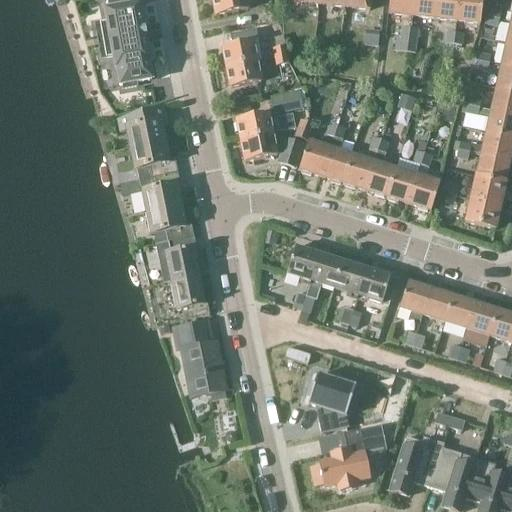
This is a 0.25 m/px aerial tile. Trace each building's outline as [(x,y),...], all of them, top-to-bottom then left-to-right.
[(106,11),(104,11),(104,12),(104,14),(105,14),(115,68),(150,62),(146,42),(144,28),(143,28),(140,7),(140,5),(138,5),(138,6),(135,7),(131,7),(129,0),(106,0),(108,11),(107,12),(106,12),(106,11)] [(211,0),(215,17),(247,11),(245,0),(211,0)] [(261,0),(266,22),(275,20),(270,0),(261,0)] [(344,9),(345,0),(320,0),(320,6),(344,9)] [(370,12),(370,0),(345,0),(344,9),(370,12)] [(411,17),(412,0),(389,0),(388,15),(403,16),(402,29),(400,40),(395,39),(393,52),(407,54),(409,29),(411,17)] [(433,20),(435,0),(412,0),(411,17),(420,19),(433,20)] [(455,23),(458,0),(435,0),(433,20),(455,23)] [(479,25),(481,0),(458,0),(455,23),(479,25)] [(499,21),(501,13),(489,10),(488,19),(499,21)] [(497,30),(499,21),(488,19),(486,27),(497,30)] [(258,42),(286,37),(284,29),(283,23),(255,28),(258,42)] [(409,29),(407,54),(416,55),(419,31),(409,29)] [(378,49),(380,32),(366,30),(364,47),(378,49)] [(446,42),(446,46),(454,47),(454,43),(455,35),(447,34),(446,42)] [(454,43),(454,47),(462,48),(463,44),(464,36),(455,35),(454,43)] [(226,69),(258,63),(254,43),(222,49),(226,69)] [(511,70),(511,47),(506,46),(501,68),(511,70)] [(275,59),(288,57),(288,54),(287,48),(273,50),(275,59)] [(324,67),(325,55),(313,54),(312,66),(324,67)] [(489,66),(491,57),(480,55),(478,63),(489,66)] [(276,68),(290,66),(288,57),(275,59),(276,68)] [(115,68),(114,68),(115,71),(116,70),(119,87),(123,87),(123,90),(136,88),(136,84),(152,81),(149,65),(150,64),(150,62),(115,68)] [(230,89),(262,83),(258,63),(226,69),(230,89)] [(488,74),(489,66),(478,63),(476,72),(488,74)] [(511,94),(511,70),(501,68),(496,91),(511,94)] [(511,117),(511,94),(496,91),(491,113),(511,117)] [(274,117),(304,110),(300,92),(270,98),(274,117)] [(413,116),(417,100),(403,97),(400,113),(413,116)] [(480,110),(481,102),(470,99),(468,108),(480,110)] [(466,116),(478,119),(480,110),(468,108),(464,107),(462,115),(466,116)] [(166,147),(161,124),(164,123),(161,110),(118,125),(121,138),(127,136),(131,155),(166,147)] [(511,117),(491,113),(480,110),(478,119),(489,121),(486,135),(511,140),(511,117)] [(240,142),(272,136),(268,115),(236,122),(240,142)] [(311,135),(314,127),(300,121),(297,130),(311,135)] [(333,139),(337,128),(328,125),(325,136),(333,139)] [(342,186),(351,158),(338,153),(345,131),(337,128),(333,139),(330,151),(321,179),(342,186)] [(307,143),(311,135),(297,130),(294,138),(307,143)] [(364,193),(386,199),(395,171),(381,167),(390,139),(390,135),(383,133),(380,142),(364,193)] [(483,149),(472,146),(470,155),(481,157),(510,164),(511,155),(511,140),(486,135),(483,149)] [(244,163),(277,157),(272,136),(240,142),(244,163)] [(342,186),(364,193),(380,142),(372,140),(365,162),(351,158),(342,186)] [(295,170),(303,146),(286,141),(279,165),(295,170)] [(459,152),(470,155),(472,146),(460,144),(455,143),(453,151),(459,152)] [(321,179),(330,151),(307,144),(298,172),(321,179)] [(170,165),(166,147),(131,155),(135,173),(138,172),(140,183),(177,175),(175,164),(170,165)] [(468,163),(470,155),(459,152),(457,161),(468,163)] [(421,167),(424,156),(416,153),(413,164),(421,167)] [(429,169),(432,158),(424,156),(421,167),(429,169)] [(505,186),(510,164),(481,157),(476,179),(505,186)] [(407,206),(416,178),(395,171),(386,199),(407,206)] [(146,216),(182,208),(177,187),(180,186),(177,175),(140,183),(143,194),(141,194),(146,216)] [(430,213),(439,185),(416,178),(407,206),(430,213)] [(500,208),(505,186),(476,179),(471,202),(500,208)] [(455,197),(457,187),(444,183),(441,193),(455,197)] [(452,206),(455,197),(441,193),(439,203),(452,206)] [(495,231),(500,208),(471,202),(466,225),(495,231)] [(186,229),(182,208),(146,216),(150,237),(165,234),(168,245),(194,240),(191,228),(186,229)] [(170,285),(199,279),(193,251),(196,251),(194,240),(168,245),(170,256),(164,258),(170,285)] [(310,284),(318,257),(294,250),(286,277),(310,284)] [(333,292),(342,264),(318,257),(310,284),(305,298),(300,314),(309,317),(314,301),(316,302),(321,288),(333,292)] [(356,299),(365,272),(342,264),(333,292),(356,299)] [(380,307),(384,294),(389,279),(365,272),(356,299),(380,307)] [(205,307),(199,279),(170,285),(176,313),(181,312),(184,323),(209,317),(206,307),(205,307)] [(420,323),(421,318),(430,292),(407,285),(399,311),(410,314),(409,320),(420,323)] [(444,325),(452,299),(430,292),(421,318),(444,325)] [(300,314),(305,298),(297,295),(292,311),(300,314)] [(466,332),(474,306),(452,299),(444,325),(466,332)] [(488,339),(496,313),(474,306),(466,332),(488,339)] [(347,328),(352,313),(343,310),(338,325),(347,328)] [(356,331),(361,316),(352,313),(347,328),(356,331)] [(510,346),(511,338),(511,318),(496,313),(488,339),(510,346)] [(210,346),(205,324),(172,331),(177,354),(182,353),(192,400),(224,393),(214,345),(210,346)] [(169,327),(159,330),(161,338),(171,335),(169,327)] [(411,349),(415,336),(406,333),(402,346),(411,349)] [(421,352),(425,339),(415,336),(411,349),(421,352)] [(456,363),(460,350),(451,347),(447,360),(456,363)] [(465,365),(469,353),(460,350),(456,363),(465,365)] [(500,376),(504,364),(495,361),(491,374),(500,376)] [(511,380),(511,366),(504,364),(500,376),(511,380)] [(317,377),(315,383),(311,382),(306,397),(310,399),(308,405),(319,409),(321,419),(318,420),(321,435),(348,429),(346,418),(354,389),(317,377)] [(434,426),(448,430),(451,420),(437,416),(434,426)] [(465,424),(451,420),(448,430),(462,434),(465,424)] [(343,435),(347,452),(332,455),(333,462),(319,465),(321,475),(319,475),(320,479),(322,479),(324,488),(338,485),(340,492),(356,489),(354,482),(369,479),(364,457),(386,452),(381,427),(343,435)] [(224,439),(225,443),(229,445),(234,444),(236,440),(235,435),(231,433),(226,434),(224,439)] [(511,449),(511,438),(506,437),(503,447),(511,449)] [(429,491),(443,446),(423,440),(422,444),(406,440),(389,493),(408,499),(412,485),(429,491)] [(450,511),(461,511),(464,502),(477,462),(475,461),(473,468),(459,463),(461,457),(442,451),(444,446),(443,446),(429,491),(446,496),(442,509),(450,511)] [(498,511),(511,472),(509,472),(507,478),(493,474),(495,467),(477,462),(464,502),(480,506),(478,511),(498,511)] [(511,511),(511,472),(498,511),(511,511)]
